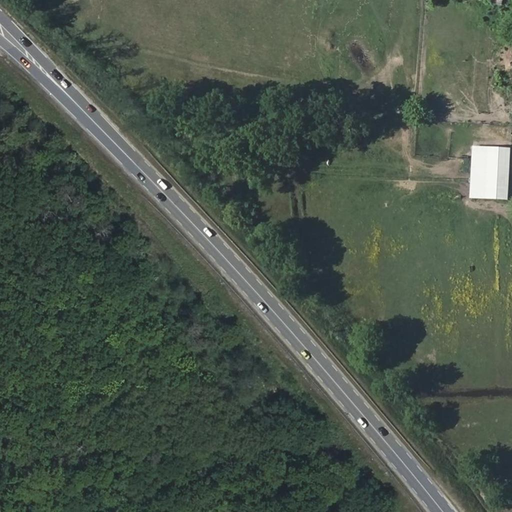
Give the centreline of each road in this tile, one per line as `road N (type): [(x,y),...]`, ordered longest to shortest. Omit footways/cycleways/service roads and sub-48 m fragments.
road 1 (primary): [(0,30),(236,269),(442,511)]
road 2 (track): [(400,162),(417,0)]
